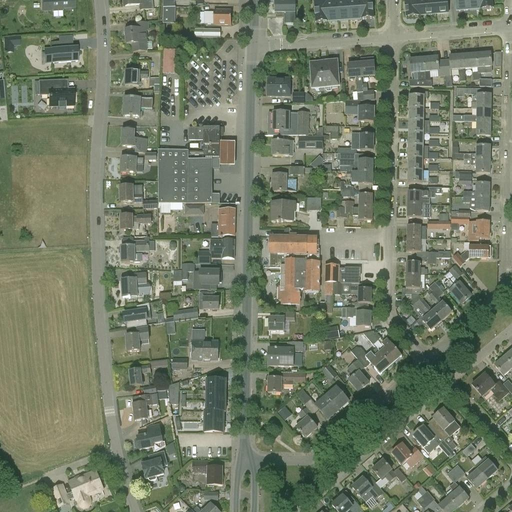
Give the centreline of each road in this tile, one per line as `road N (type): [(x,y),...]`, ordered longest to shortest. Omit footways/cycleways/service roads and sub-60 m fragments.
road 1 (residential): [(134,511),(101,345),(94,201),(99,0)]
road 2 (residential): [(244,451),(252,46)]
road 3 (residential): [(425,360),(388,312),(392,38)]
road 4 (residential): [(511,288),(509,27)]
road 5 (residential): [(425,360),(311,460),(251,461)]
road 6 (residential): [(298,511),(448,384)]
road 7 (residential): [(252,46),(392,38)]
